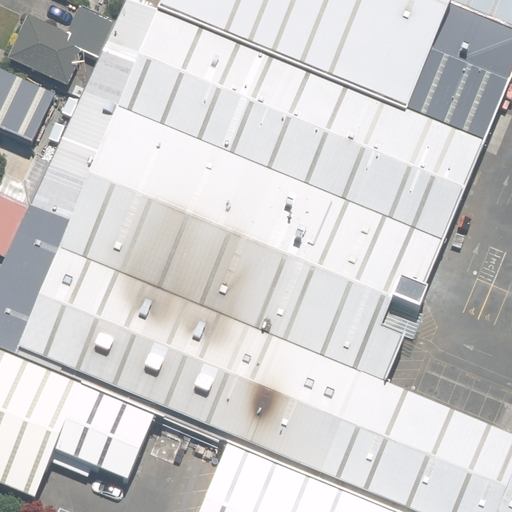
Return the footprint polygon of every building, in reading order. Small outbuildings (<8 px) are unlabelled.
[(157,0),(153,10),(130,0),(123,0),(77,98),(42,174),(26,209),(3,258),(0,263),(0,342),(13,348),(406,511),(511,511),(511,439),(384,384),(402,341),(404,335),(413,315),(442,242),(483,143),(511,72),(511,30),(445,4),(445,0),(157,0)] [(511,0),(452,0),(511,24),(511,0)] [(65,34),(25,15),(2,60),(68,93),(76,77),(78,52),(92,60),(108,28),(76,12),(65,34)] [(0,74),(0,135),(28,148),(51,97),(0,74)] [(26,209),(0,197),(0,256),(3,258),(26,209)] [(147,426),(0,362),(0,491),(33,506),(54,458),(121,487),(147,426)] [(371,511),(226,452),(200,511),(371,511)]
